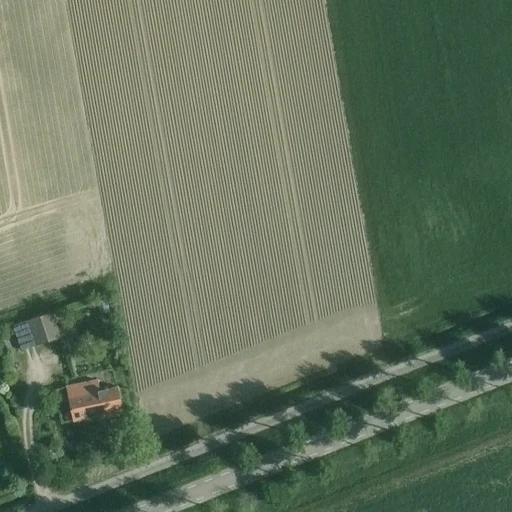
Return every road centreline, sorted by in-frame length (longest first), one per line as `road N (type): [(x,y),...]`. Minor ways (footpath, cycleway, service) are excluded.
road 1 (unclassified): [(47,511),(511,329)]
road 2 (tertiary): [(144,511),(511,373)]
road 3 (unknown): [(57,508),(31,403),(44,349)]
